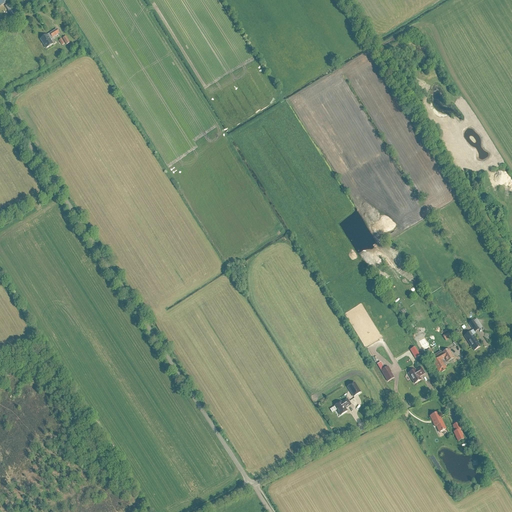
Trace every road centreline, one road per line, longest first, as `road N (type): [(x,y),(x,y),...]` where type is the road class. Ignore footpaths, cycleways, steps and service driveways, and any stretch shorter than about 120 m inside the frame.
road 1 (unclassified): [(250,484),(0,100)]
road 2 (unclassified): [(250,484),(467,381),(511,342)]
